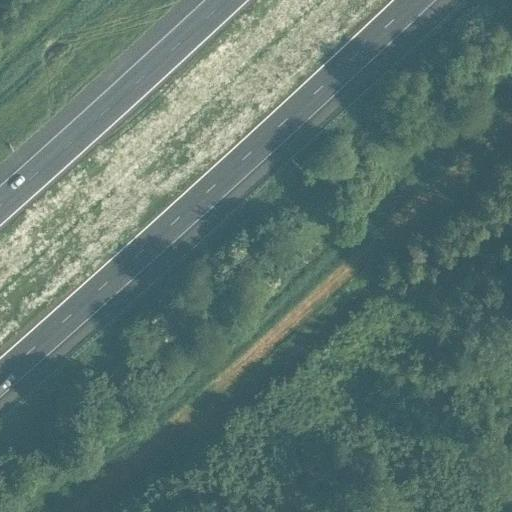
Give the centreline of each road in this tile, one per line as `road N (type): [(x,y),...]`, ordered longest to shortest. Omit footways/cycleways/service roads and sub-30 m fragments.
road 1 (motorway): [(0,377),(412,0)]
road 2 (motorway): [(226,0),(0,206)]
